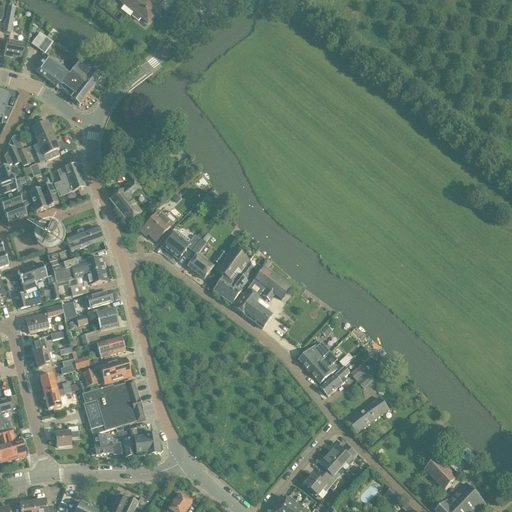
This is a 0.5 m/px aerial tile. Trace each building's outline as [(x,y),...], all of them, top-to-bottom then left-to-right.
[(158,11),(147,2),(149,0),(125,0),(122,4),(134,14),(132,17),(138,22),(140,19),(147,24),(158,11)] [(11,33),(15,10),(9,8),(5,32),(11,33)] [(38,33),(30,45),(45,54),(52,41),(38,33)] [(11,56),(22,58),(24,45),(8,42),(5,57),(11,58),(11,56)] [(71,75),(47,57),(35,72),(59,90),(60,90),(80,106),(92,92),(71,75)] [(79,65),(71,75),(92,92),(102,79),(91,70),(89,73),(79,65)] [(0,92),(0,117),(3,118),(2,124),(6,125),(13,109),(5,108),(8,96),(3,95),(4,94),(0,92)] [(38,126),(39,128),(46,125),(46,123),(44,118),(36,122),(38,126)] [(46,125),(39,128),(33,131),(38,144),(48,140),(53,137),(47,124),(46,125)] [(59,151),(53,137),(48,140),(38,144),(44,157),(47,162),(60,157),(57,151),(59,151)] [(15,147),(18,153),(24,151),(21,145),(15,147)] [(14,148),(7,151),(14,167),(20,164),(14,148)] [(24,151),(18,153),(20,159),(24,167),(31,164),(25,150),(24,151)] [(55,185),(60,198),(85,189),(76,166),(58,172),(62,183),(55,185)] [(0,175),(2,180),(0,180),(0,196),(16,190),(17,192),(31,187),(28,178),(14,183),(12,176),(11,176),(8,167),(0,169),(0,175)] [(142,214),(129,199),(141,190),(134,181),(127,187),(127,188),(123,191),(122,191),(110,201),(129,225),(142,214)] [(51,186),(40,190),(47,209),(58,205),(51,186)] [(185,186),(171,199),(176,205),(190,192),(185,186)] [(31,200),(33,205),(36,213),(47,209),(40,190),(29,195),(31,200)] [(0,201),(0,203),(4,213),(23,206),(22,204),(19,195),(0,201)] [(23,206),(4,213),(8,224),(27,217),(24,208),(23,206)] [(172,225),(159,213),(141,232),(147,237),(149,235),(157,242),(172,225)] [(59,240),(59,237),(59,234),(57,232),(55,230),(52,229),(49,229),(46,230),(44,231),(42,233),(41,236),(41,239),(42,242),(43,244),(45,246),(48,247),(51,247),(54,246),(56,245),(58,243),(59,240)] [(73,256),(72,253),(103,242),(98,229),(67,240),(71,250),(55,256),(57,262),(69,258),(73,256)] [(197,246),(201,241),(195,237),(191,242),(177,232),(175,234),(164,249),(178,260),(188,248),(192,252),(197,246)] [(206,245),(201,241),(197,246),(192,252),(197,256),(188,268),(204,281),(214,268),(198,256),(206,245)] [(223,298),(233,284),(248,265),(249,263),(244,259),(247,254),(241,249),(237,254),(232,250),(216,272),(224,278),(214,291),(223,298)] [(221,252),(217,256),(214,261),(219,266),(226,256),(221,252)] [(0,269),(9,266),(5,254),(0,255),(0,269)] [(57,262),(55,256),(48,259),(51,265),(57,262)] [(53,268),(56,282),(68,279),(74,278),(73,272),(85,269),(87,279),(98,276),(98,277),(105,275),(104,271),(105,269),(104,265),(102,264),(101,259),(84,263),(82,258),(76,260),(76,261),(53,268)] [(234,309),(260,329),(262,331),(273,317),(256,304),(259,300),(258,299),(265,291),(267,292),(263,297),(269,302),(284,284),(266,270),(270,265),(267,262),(262,268),(264,269),(234,309)] [(30,269),(35,283),(47,279),(43,265),(30,269)] [(245,281),(249,277),(254,269),(248,265),(233,284),(223,298),(232,305),(243,290),(242,290),(247,283),(245,281)] [(37,289),(35,284),(35,283),(30,269),(18,273),(23,288),(25,293),(37,289)] [(68,282),(69,282),(77,280),(78,287),(71,288),(73,297),(89,293),(87,288),(107,283),(105,275),(98,277),(98,276),(87,279),(85,269),(73,272),(74,278),(68,279),(56,282),(58,288),(69,285),(68,282)] [(54,302),(60,300),(57,287),(51,288),(54,302)] [(87,300),(90,309),(112,303),(110,294),(87,300)] [(27,309),(23,295),(18,296),(21,310),(27,309)] [(68,305),(61,307),(63,316),(65,322),(76,319),(72,304),(68,305)] [(48,320),(63,316),(61,307),(45,311),(48,320)] [(92,320),(98,319),(101,331),(118,327),(114,310),(88,316),(90,322),(93,321),(92,320)] [(46,317),(26,321),(29,335),(49,330),(46,317)] [(79,328),(88,325),(86,318),(76,320),(79,328)] [(328,327),(326,328),(321,333),(326,339),(333,333),(329,328),(328,327)] [(88,346),(96,344),(100,343),(97,332),(85,336),(88,346)] [(53,342),(64,339),(63,334),(51,336),(53,342)] [(101,343),(100,343),(96,344),(101,360),(125,352),(121,338),(101,344),(101,343)] [(32,346),(35,358),(48,355),(45,342),(32,346)] [(300,361),(309,371),(318,363),(319,365),(327,358),(326,357),(331,353),(322,343),(317,347),(316,346),(300,361)] [(86,359),(77,362),(74,354),(72,354),(74,362),(75,362),(76,366),(77,370),(89,367),(86,359)] [(51,367),(48,355),(35,358),(38,370),(51,367)] [(318,363),(309,371),(321,384),(338,369),(327,358),(319,365),(318,363)] [(340,364),(343,368),(350,362),(346,358),(340,364)] [(99,375),(95,376),(93,370),(83,373),(86,381),(129,369),(126,360),(99,368),(101,374),(99,375)] [(62,364),(63,370),(76,366),(75,362),(74,362),(74,363),(73,361),(62,364)] [(76,371),(77,370),(76,366),(63,370),(60,370),(61,376),(73,373),(73,371),(75,371),(76,371)] [(350,376),(356,382),(367,373),(361,366),(355,372),(350,376)] [(374,382),(369,376),(376,369),(374,367),(367,373),(356,382),(364,391),(374,382)] [(344,368),(321,388),(329,397),(347,382),(344,379),(349,374),(344,368)] [(96,381),(103,380),(104,386),(131,378),(129,369),(86,381),(88,388),(97,385),(96,381)] [(40,378),(44,395),(58,391),(54,375),(40,378)] [(132,382),(114,388),(113,386),(82,395),(85,404),(95,402),(104,432),(116,429),(117,433),(123,431),(123,427),(144,421),(132,382)] [(58,392),(58,391),(44,395),(48,411),(61,407),(59,398),(65,396),(64,390),(58,392)] [(0,400),(0,413),(18,409),(15,400),(14,397),(2,400),(0,400)] [(389,410),(380,399),(349,423),(358,434),(389,410)] [(95,402),(85,404),(83,405),(93,436),(104,432),(95,402)] [(8,444),(6,439),(4,432),(3,426),(0,417),(0,443),(1,446),(0,446),(0,462),(0,464),(6,462),(8,464),(11,463),(12,460),(13,460),(8,444)] [(10,424),(3,426),(4,432),(6,439),(13,436),(10,424)] [(132,432),(133,438),(134,438),(137,459),(159,456),(160,456),(162,453),(163,453),(162,448),(159,446),(158,437),(157,437),(153,438),(150,427),(141,429),(141,426),(140,427),(131,430),(131,432),(132,432)] [(57,448),(71,447),(71,438),(79,438),(79,433),(70,433),(70,431),(62,432),(62,434),(56,435),(57,448)] [(135,457),(133,438),(132,432),(131,432),(130,433),(122,434),(125,459),(135,457)] [(92,456),(96,456),(96,457),(113,454),(113,456),(114,457),(122,455),(120,444),(111,446),(110,437),(99,438),(98,436),(93,437),(95,446),(95,449),(91,450),(92,456)] [(20,440),(8,444),(13,460),(15,462),(18,461),(19,458),(25,457),(20,440)] [(329,455),(343,468),(347,464),(349,466),(358,457),(346,446),(341,451),(337,447),(329,455)] [(469,454),(471,453),(468,449),(450,466),(458,475),(467,467),(470,470),(478,463),(469,454)] [(340,477),(337,474),(343,468),(329,455),(320,465),(324,469),(320,473),(334,485),(333,486),(335,487),(339,483),(337,482),(340,477)] [(457,480),(438,459),(425,472),(444,492),(457,480)] [(327,494),(333,486),(334,485),(320,473),(316,477),(315,475),(306,485),(319,496),(324,491),(327,494)] [(436,511),(477,511),(484,506),(465,485),(445,505),(445,504),(436,511)] [(396,506),(402,500),(391,490),(385,496),(396,506)] [(122,511),(128,501),(130,496),(125,493),(122,500),(118,498),(120,494),(115,492),(110,503),(114,505),(111,511),(122,511)] [(185,511),(191,504),(185,500),(185,498),(182,496),(181,497),(179,496),(167,511),(185,511)] [(134,511),(136,510),(140,511),(147,502),(140,499),(139,500),(134,498),(132,502),(128,501),(122,511),(134,511)] [(314,511),(305,511),(300,508),(288,499),(278,511),(318,511),(316,510),(314,511)] [(45,501),(33,503),(33,511),(52,511),(52,507),(46,507),(45,501)] [(21,511),(33,511),(33,503),(20,505),(21,511)] [(94,507),(93,508),(81,503),(76,511),(99,511),(100,511),(98,511),(98,509),(94,507)]
